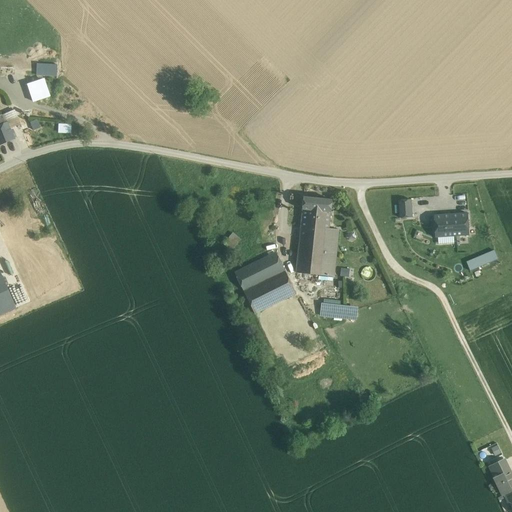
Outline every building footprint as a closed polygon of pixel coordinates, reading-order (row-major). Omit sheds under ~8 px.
[(39,63),(38,76),(59,76),(59,63),(39,63)] [(0,125),(0,145),(15,139),(8,122),(5,123),(0,125)] [(71,124),(59,124),(58,133),(71,133),(71,124)] [(332,200),(303,197),(302,209),(303,209),(330,212),(332,200)] [(411,200),(399,201),(400,218),(412,217),(411,200)] [(330,212),(303,209),(296,272),(334,276),(339,230),(329,229),(330,212)] [(469,235),(467,213),(434,215),(435,237),(469,235)] [(233,233),(223,244),(231,250),(241,239),(233,233)] [(494,251),(467,262),(470,271),(498,259),(494,251)] [(276,253),(235,273),(243,290),(284,270),(276,253)] [(340,267),(339,274),(347,276),(348,268),(340,267)] [(372,275),(370,267),(362,269),(364,277),(372,275)] [(284,270),(243,290),(255,313),(296,293),(284,270)] [(351,308),(322,305),(321,316),(350,319),(351,308)] [(478,447),(479,456),(499,456),(498,446),(478,447)] [(504,459),(490,466),(495,477),(496,480),(511,473),(504,459)] [(511,473),(496,480),(495,477),(494,477),(503,495),(506,494),(511,490),(511,474),(511,472),(511,473)]
